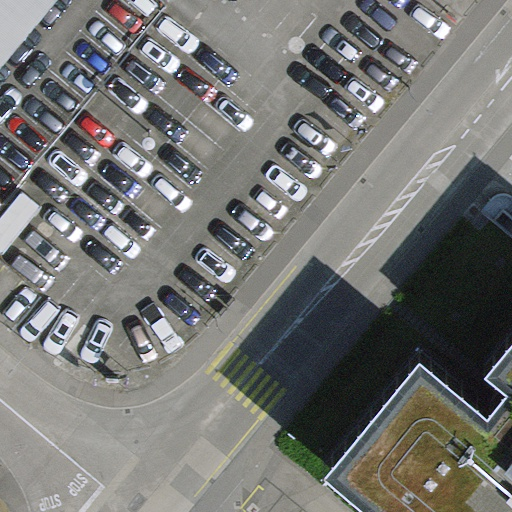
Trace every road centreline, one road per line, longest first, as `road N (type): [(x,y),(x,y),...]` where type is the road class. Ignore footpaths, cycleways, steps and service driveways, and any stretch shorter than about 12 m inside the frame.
road 1 (unclassified): [(129,509),(511,64)]
road 2 (unclassified): [(0,399),(129,509)]
